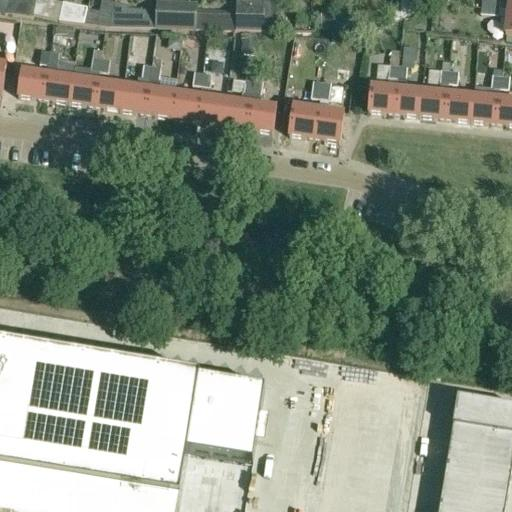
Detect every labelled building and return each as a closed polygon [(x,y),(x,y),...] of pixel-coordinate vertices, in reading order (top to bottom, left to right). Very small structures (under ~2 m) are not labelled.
[(0,0),(0,15),(9,17),(12,2),(0,0)] [(34,20),(38,0),(19,0),(19,4),(12,2),(9,17),(34,20)] [(60,23),(64,4),(46,0),(38,0),(34,20),(60,23)] [(484,0),(484,8),(502,11),(504,2),(490,0),(484,0)] [(262,8),(238,7),(238,14),(237,31),(262,32),(277,32),(278,2),(263,1),(262,8)] [(112,29),(116,8),(117,5),(105,3),(102,14),(89,11),(86,26),(112,29)] [(401,14),(414,14),(414,3),(401,3),(401,14)] [(86,26),(89,11),(90,8),(64,4),(60,23),(86,26)] [(155,32),(157,15),(130,13),(130,11),(116,8),(112,29),(111,30),(114,31),(155,32)] [(501,20),(502,11),(484,8),(483,17),(501,20)] [(157,15),(155,32),(196,33),(197,10),(157,9),(157,15)] [(333,34),(333,18),(322,17),(319,17),(319,33),(323,33),(333,34)] [(371,17),(358,17),(358,34),(359,35),(371,35),(371,17)] [(43,36),(53,38),(55,28),(41,27),(24,25),(23,31),(40,33),(43,36)] [(57,38),(75,40),(77,32),(58,30),(57,38)] [(260,37),(257,37),(247,36),(243,36),(243,42),(242,50),(241,56),(258,57),(260,37)] [(181,53),(183,40),(176,39),(174,52),(181,53)] [(42,53),(51,54),(52,45),(53,41),(44,40),(43,51),(42,53)] [(44,104),(51,54),(42,53),(39,77),(22,74),(18,100),(44,104)] [(59,55),(51,54),(44,104),(69,108),(73,82),(56,79),(59,55)] [(92,74),(100,75),(102,62),(94,60),(92,74)] [(102,62),(100,75),(108,77),(110,63),(102,62)] [(397,84),(399,68),(391,67),(389,83),(397,84)] [(149,93),(153,69),(144,68),(141,91),(124,89),(120,115),(146,119),(149,93)] [(399,68),(397,84),(406,85),(407,69),(399,68)] [(175,96),(158,94),(161,70),(153,69),(149,93),(146,119),(171,122),(175,96)] [(449,89),(450,73),(442,72),(440,88),(449,89)] [(450,73),(449,89),(457,90),(459,74),(450,73)] [(197,126),(204,76),(195,75),(192,99),(175,96),(171,122),(197,126)] [(226,104),(209,101),(212,78),(204,76),(197,126),(222,130),(226,104)] [(500,94),(501,79),(493,78),(490,101),(474,100),(471,126),(497,128),(499,102),(500,94)] [(509,95),(511,81),(501,79),(500,94),(509,95)] [(69,108),(95,111),(98,85),(73,82),(69,108)] [(252,103),(255,84),(246,82),(243,106),(226,104),(222,130),(248,133),(251,107),(252,103)] [(277,111),(260,109),(263,85),(255,84),(252,103),(251,107),(248,133),(273,137),(277,111)] [(320,103),(323,85),(315,84),(312,102),(320,103)] [(120,115),(124,89),(98,85),(95,111),(120,115)] [(323,85),(320,103),(329,104),(331,86),(323,85)] [(394,118),(397,92),(371,90),(368,116),(394,118)] [(420,121),(422,95),(397,92),(394,118),(420,121)] [(445,123),(448,97),(422,95),(420,121),(445,123)] [(471,126),(474,100),(448,97),(445,123),(471,126)] [(511,103),(499,102),(497,128),(511,129),(511,103)] [(315,143),(319,113),(293,109),(289,139),(315,143)] [(319,113),(315,143),(340,147),(345,117),(319,113)] [(413,332),(417,306),(399,303),(396,329),(413,332)] [(253,466),(265,393),(0,349),(0,511),(178,511),(188,456),(253,466)] [(511,411),(458,402),(439,511),(505,511),(511,473),(511,411)]
